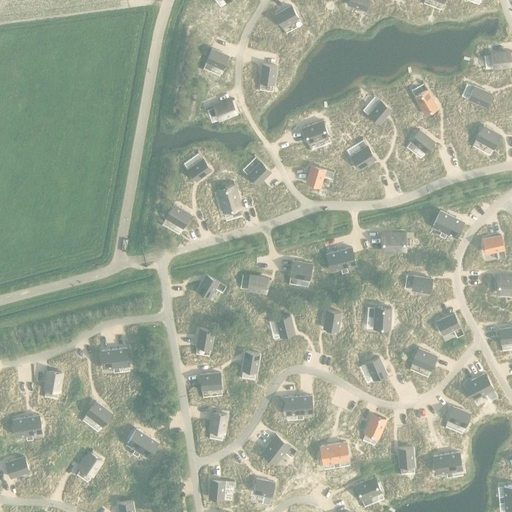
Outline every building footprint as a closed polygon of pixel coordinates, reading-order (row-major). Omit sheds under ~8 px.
[(367,0),(348,0),(347,4),(365,9),(367,0)] [(291,5),(275,14),(282,26),(298,17),(291,5)] [(211,48),(206,60),(222,68),(228,56),(211,48)] [(510,51),(491,53),(493,67),(511,64),(510,51)] [(263,63),(260,81),(273,83),(276,65),(263,63)] [(474,86),(468,98),(485,105),(491,93),(474,86)] [(427,89),(415,96),(425,114),(437,107),(427,89)] [(231,99),(214,106),(219,118),(236,112),(231,100),(231,99)] [(381,100),(369,114),(379,123),(391,109),(381,100)] [(323,120),(302,128),(308,142),(328,135),(323,120)] [(484,125),(476,138),(493,148),(500,134),(484,125)] [(419,129),(411,140),(425,151),(433,141),(419,129)] [(367,146),(351,156),(359,168),(375,158),(368,145),(367,146)] [(211,169),(203,158),(188,169),(196,180),(211,169)] [(270,171),(261,161),(253,168),(248,174),(258,184),(270,171)] [(308,177),(306,182),(319,186),(324,169),(325,168),(312,164),(308,177)] [(234,184),(217,189),(224,212),(241,207),(234,184)] [(174,204),(166,217),(167,217),(183,227),(190,214),(174,204)] [(451,216),(440,210),(433,225),(442,229),(439,235),(442,236),(451,216)] [(442,236),(444,237),(447,232),(456,236),(463,221),(451,216),(442,236)] [(382,242),(382,250),(405,250),(405,232),(382,232),(382,242)] [(501,235),(483,239),(486,252),(504,248),(501,235)] [(351,247),(339,250),(343,266),(344,271),(347,270),(346,265),(356,263),(351,247)] [(339,250),(326,253),(331,270),(340,267),(342,272),(344,271),(343,266),(339,250)] [(292,260),(290,275),(309,278),(311,264),(302,262),(292,260)] [(218,281),(206,274),(200,285),(197,290),(209,297),(218,281)] [(268,278),(266,278),(250,275),(250,276),(247,288),(266,292),(268,279),(268,278)] [(414,275),(412,289),(430,292),(432,278),(414,275)] [(511,275),(498,275),(497,293),(511,293),(511,275)] [(375,306),(374,328),(389,328),(391,307),(375,306)] [(337,330),(340,312),(327,309),(324,328),(337,330)] [(454,313),(437,321),(443,333),(459,325),(454,313)] [(294,333),(289,315),(276,318),(276,319),(281,336),(294,333)] [(210,348),(213,330),(200,327),(198,335),(196,346),(197,346),(210,348)] [(511,327),(499,329),(501,342),(511,340),(511,327)] [(127,347),(114,349),(116,365),(116,370),(119,370),(119,365),(129,364),(127,347)] [(418,348),(412,362),(430,369),(436,355),(418,348)] [(114,349),(101,350),(103,367),(113,366),(113,371),(116,370),(116,365),(114,349)] [(256,371),(259,353),(245,351),(244,357),(242,369),(243,369),(256,371)] [(379,356),(366,362),(374,379),(386,373),(379,356)] [(61,372),(48,370),(45,388),(58,390),(61,372)] [(202,389),(221,387),(220,372),(200,374),(201,389),(202,389)] [(473,379),(464,383),(473,399),(484,393),(493,388),(485,373),(473,379)] [(300,418),(303,418),(302,412),(312,412),(311,395),(298,396),(300,418)] [(298,396),(285,397),(286,413),(296,413),(297,419),(300,418),(298,396)] [(96,401),(87,413),(102,425),(111,413),(104,407),(96,401)] [(453,406),(448,419),(465,426),(470,413),(453,406)] [(226,414),(213,411),(210,430),(223,432),(226,414)] [(373,413),(365,432),(377,437),(386,418),(373,413)] [(31,416),(26,417),(30,439),(33,439),(32,433),(42,431),(39,415),(31,416)] [(20,418),(14,419),(16,435),(21,434),(26,434),(27,439),(30,439),(26,417),(20,418)] [(136,428),(127,442),(136,448),(133,451),(136,453),(138,449),(147,435),(140,431),(136,428)] [(290,445),(290,444),(276,434),(262,453),(276,463),(290,445)] [(138,449),(136,453),(138,455),(141,451),(149,456),(158,442),(150,437),(147,435),(138,449)] [(337,466),(340,466),(339,460),(349,458),(346,442),(333,444),(337,466)] [(333,444),(320,446),(323,462),(333,461),(334,467),(337,466),(333,444)] [(412,446),(398,447),(400,466),(414,465),(412,446)] [(80,467),(92,475),(103,457),(92,449),(80,467)] [(459,452),(446,454),(450,476),(453,475),(452,469),(462,468),(459,452)] [(446,454),(433,456),(436,472),(446,470),(447,476),(450,476),(446,454)] [(24,456),(19,458),(6,462),(10,477),(29,470),(24,456)] [(355,485),(361,499),(381,491),(375,477),(355,485)] [(271,496),(274,482),(257,478),(253,491),(271,496)] [(211,479),(209,497),(223,498),(224,480),(211,479)] [(505,496),(499,496),(499,499),(511,498),(511,485),(504,486),(505,496)] [(511,498),(499,499),(499,502),(505,502),(506,511),(511,511),(511,498)] [(118,502),(119,511),(133,511),(132,500),(118,502)]
